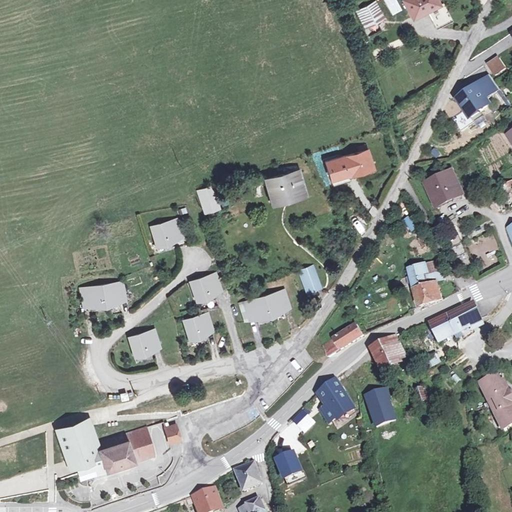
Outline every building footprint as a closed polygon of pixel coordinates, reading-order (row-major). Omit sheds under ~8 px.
[(373,0),(367,0),(354,8),(361,23),(380,12),(373,0)] [(384,0),(392,15),(402,10),(397,0),(384,0)] [(403,0),(411,15),(436,0),(403,0)] [(484,75),(472,83),(480,96),(493,88),(484,75)] [(480,96),(472,83),(451,96),(464,116),(485,102),(480,96)] [(511,126),(503,132),(511,149),(511,126)] [(365,146),(341,153),(346,171),(370,164),(365,146)] [(452,166),(425,181),(435,202),(463,186),(452,166)] [(292,169),(261,178),(265,194),(267,193),(270,201),(275,199),(277,195),(287,193),(293,196),(299,193),(292,169)] [(511,172),(492,184),(497,193),(489,198),(495,209),(511,200),(511,172)] [(206,183),(191,188),(198,211),(213,206),(206,183)] [(408,209),(401,213),(408,225),(416,221),(408,209)] [(511,218),(501,225),(511,247),(511,218)] [(172,220),(146,228),(151,246),(178,238),(172,220)] [(423,230),(414,234),(418,244),(427,239),(423,230)] [(428,270),(424,260),(409,267),(410,273),(405,275),(406,279),(412,278),(415,287),(413,287),(418,302),(439,296),(434,278),(442,276),(439,267),(428,270)] [(314,265),(298,269),(303,290),(318,287),(314,265)] [(211,273),(185,282),(191,300),(217,292),(211,273)] [(120,281),(78,287),(81,308),(123,302),(120,281)] [(282,290),(239,302),(246,321),(288,308),(282,290)] [(449,315),(423,326),(428,336),(434,333),(439,343),(453,337),(456,341),(463,338),(461,333),(469,329),(481,323),(472,304),(449,315)] [(204,314),(180,322),(185,340),(210,331),(204,314)] [(363,335),(357,323),(324,343),(329,354),(345,344),(363,335)] [(481,323),(469,329),(471,334),(483,328),(481,323)] [(414,329),(409,331),(414,340),(418,338),(414,329)] [(151,330),(124,338),(129,355),(156,348),(151,330)] [(394,337),(393,335),(367,349),(368,351),(374,360),(381,369),(405,356),(399,347),(394,337)] [(428,366),(439,362),(435,352),(424,356),(428,366)] [(495,372),(479,381),(488,398),(495,395),(501,408),(495,411),(503,428),(511,423),(511,395),(506,383),(502,385),(499,379),(495,372)] [(336,384),(321,395),(327,406),(319,412),(327,424),(336,418),(352,407),(336,384)] [(384,387),(363,395),(374,428),(396,420),(384,387)] [(423,387),(413,391),(415,403),(426,400),(423,387)] [(495,395),(488,398),(495,411),(501,408),(495,395)] [(352,407),(336,418),(337,420),(348,419),(356,413),(352,407)] [(303,410),(293,420),(306,433),(316,423),(303,410)] [(82,417),(72,420),(76,446),(66,448),(68,454),(71,462),(76,475),(93,469),(92,464),(98,462),(99,467),(128,457),(122,437),(120,431),(111,434),(110,432),(91,438),(87,421),(84,422),(82,417)] [(72,420),(51,426),(60,456),(68,454),(66,448),(76,446),(72,420)] [(168,422),(159,424),(161,431),(170,428),(168,422)] [(120,431),(122,437),(142,430),(140,423),(119,430),(120,431)] [(170,428),(161,431),(163,437),(172,435),(170,428)] [(142,430),(122,437),(128,457),(147,451),(142,430)] [(292,449),(273,457),(283,478),(302,470),(292,449)] [(68,454),(60,456),(63,464),(71,462),(68,454)] [(254,465),(236,474),(244,495),(261,488),(254,465)] [(216,490),(194,499),(198,511),(214,511),(224,508),(216,490)] [(247,508),(240,511),(265,511),(260,500),(247,507),(247,508)]
